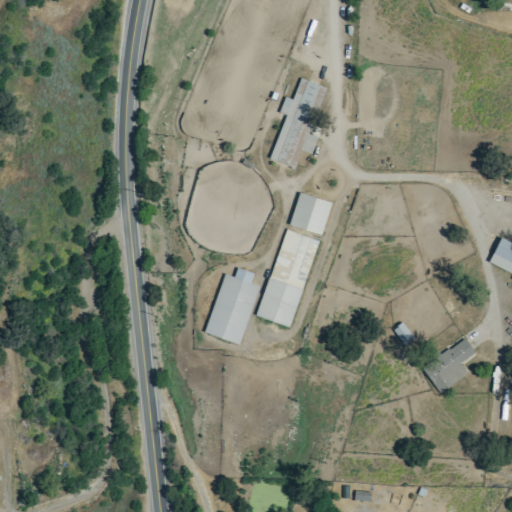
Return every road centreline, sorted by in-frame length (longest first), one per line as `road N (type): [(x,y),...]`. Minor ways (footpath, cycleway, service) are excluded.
road 1 (tertiary): [(159,511),(124,189),(137,0)]
road 2 (residential): [(0,507),(57,510),(88,495),(107,461),(91,331),(136,305)]
